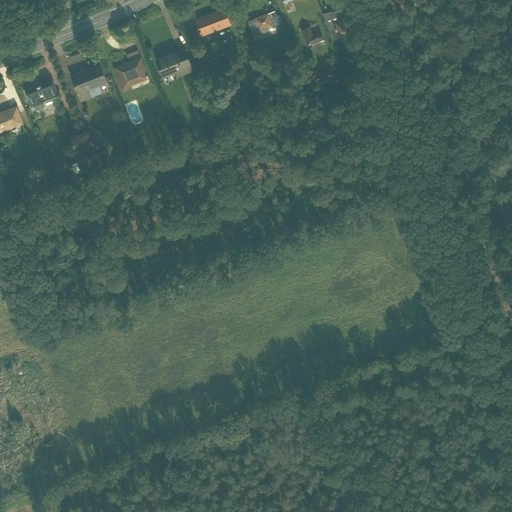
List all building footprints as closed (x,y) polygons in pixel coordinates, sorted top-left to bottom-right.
[(204,36),(232,26),(225,7),(197,18),(204,36)] [(333,39),(354,32),(346,7),(326,13),(333,39)] [(256,38),(281,28),(275,10),(249,20),(256,38)] [(304,47),(321,43),(319,30),(309,32),(308,27),(300,29),(304,47)] [(166,81),(195,70),(186,47),(157,59),(166,81)] [(125,89),(149,79),(139,54),(115,63),(125,89)] [(111,90),(101,63),(72,74),(82,101),(111,90)] [(33,108),(59,97),(51,77),(25,88),(33,108)] [(0,134),(24,124),(16,105),(1,111),(0,109),(0,134)]
